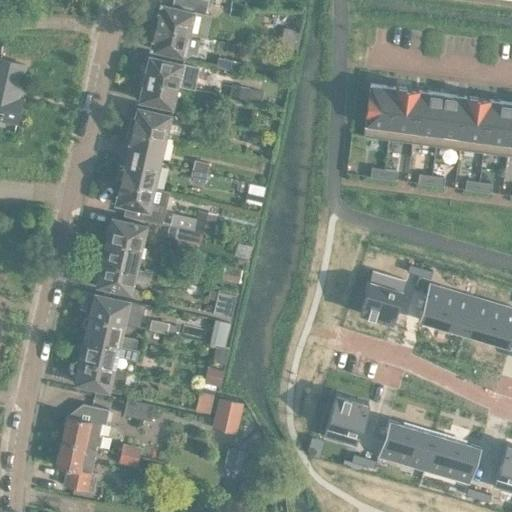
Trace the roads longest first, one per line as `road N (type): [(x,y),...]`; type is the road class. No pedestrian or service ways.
road 1 (residential): [(16,511),(24,411),(74,195)]
road 2 (residential): [(340,338),(511,409)]
road 3 (residential): [(74,195),(112,28)]
road 4 (residential): [(373,56),(511,75)]
